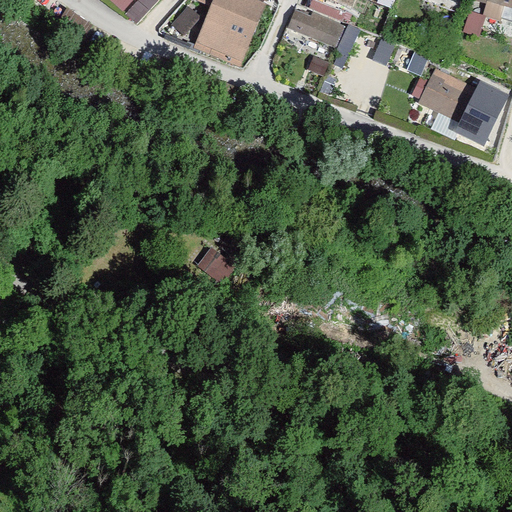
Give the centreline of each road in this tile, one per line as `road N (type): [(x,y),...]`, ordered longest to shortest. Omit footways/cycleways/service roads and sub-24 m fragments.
road 1 (residential): [(511,180),(471,170),(76,0)]
road 2 (track): [(0,275),(130,380),(276,462),(373,469)]
road 3 (track): [(511,479),(373,469)]
